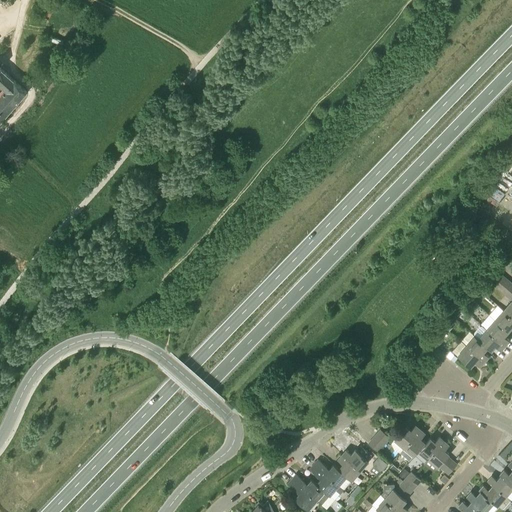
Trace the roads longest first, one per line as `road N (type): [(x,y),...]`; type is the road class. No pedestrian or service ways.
road 1 (trunk): [(511,35),(51,511)]
road 2 (trunk): [(85,511),(511,72)]
road 3 (tertiary): [(166,511),(227,452),(235,429),(142,345),(98,338),(52,355),(27,382),(0,440)]
road 4 (residential): [(214,511),(318,434),(366,410),(425,403),(475,411)]
road 5 (track): [(205,62),(95,0)]
